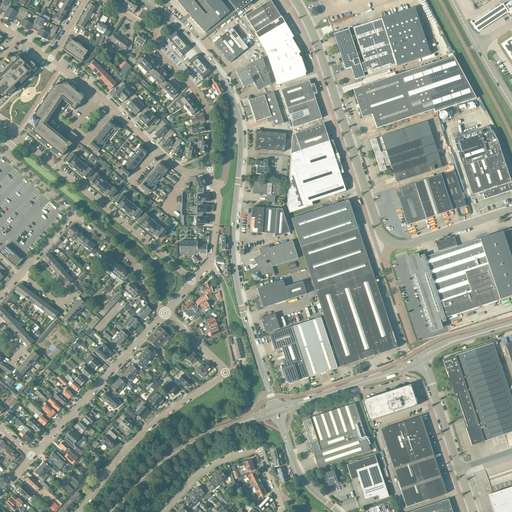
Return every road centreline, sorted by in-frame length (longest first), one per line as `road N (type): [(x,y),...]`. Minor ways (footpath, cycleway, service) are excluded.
road 1 (tertiary): [(275,407),(233,264),(239,129)]
road 2 (tertiary): [(390,242),(379,231),(295,0)]
road 3 (residential): [(192,282),(0,125)]
road 4 (residential): [(209,169),(204,103),(150,43),(156,32),(101,0)]
road 5 (residential): [(79,511),(135,437),(226,371)]
road 6 (residential): [(30,455),(166,313)]
road 7 (secondary): [(110,511),(161,461),(248,419)]
road 8 (tertiary): [(239,129),(219,75),(146,2)]
road 9 (residential): [(74,214),(136,265),(166,313)]
road 10 (tertiary): [(390,242),(406,244),(511,209)]
road 11 (residential): [(160,511),(210,465),(259,446)]
